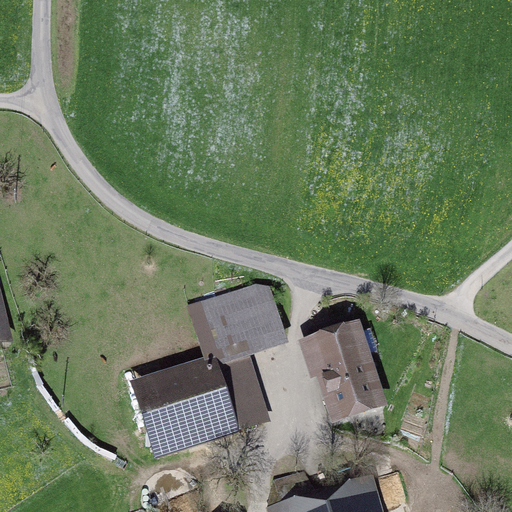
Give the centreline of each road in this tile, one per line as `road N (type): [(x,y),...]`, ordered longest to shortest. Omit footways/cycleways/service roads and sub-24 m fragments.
road 1 (unclassified): [(511,346),(428,306),(186,239),(120,206),(73,156),(45,101),(41,0)]
road 2 (track): [(511,249),(475,281),(454,317),(434,473),(361,445),(311,440),(139,474)]
road 3 (track): [(0,296),(17,360),(42,407),(94,460),(139,474)]
